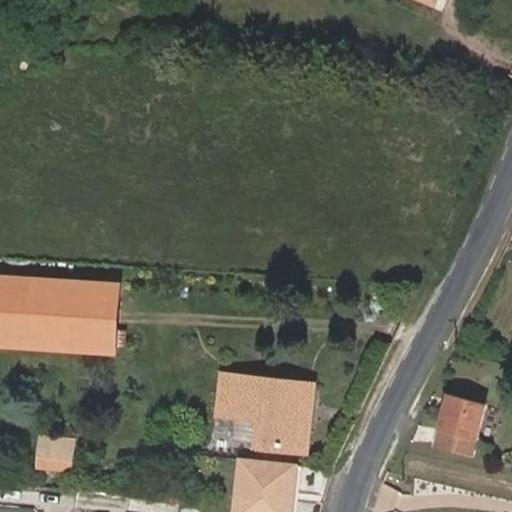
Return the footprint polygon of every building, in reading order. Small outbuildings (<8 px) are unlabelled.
[(121,286),(0,278),(0,344),(56,348),(117,352),(121,286)] [(221,417),(234,419),(238,381),(225,380),(221,417)] [(296,448),(302,387),(238,381),(234,419),(256,421),(266,422),(264,444),(296,448)] [(314,388),(302,387),(296,448),(308,449),(314,388)] [(473,454),(485,407),(451,397),(438,445),(473,454)] [(254,444),(264,444),(266,422),(256,421),(254,444)] [(75,440),(44,437),(40,468),(71,471),(75,440)] [(290,511),(295,467),(243,461),(236,511),(290,511)]
